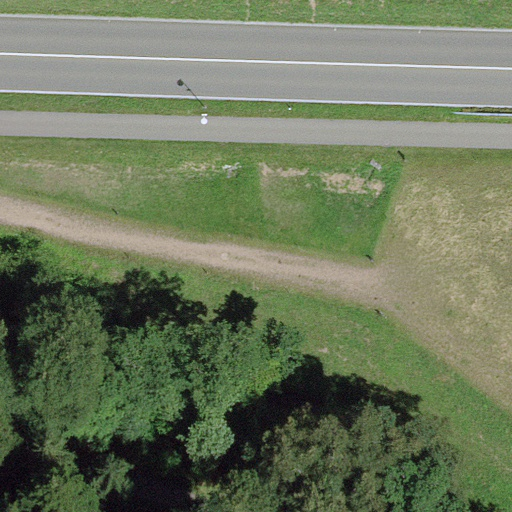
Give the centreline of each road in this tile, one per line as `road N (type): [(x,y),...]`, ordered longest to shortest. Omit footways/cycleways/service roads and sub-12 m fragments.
road 1 (secondary): [(0,55),(511,71)]
road 2 (track): [(0,470),(64,470),(192,500),(212,511)]
